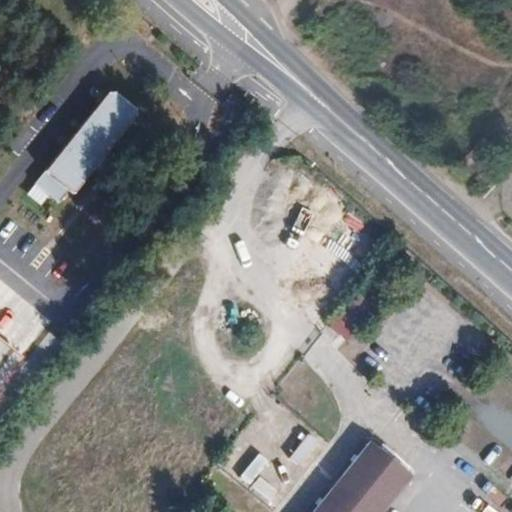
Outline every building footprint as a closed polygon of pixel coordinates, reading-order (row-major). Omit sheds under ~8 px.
[(136,111),(106,88),(30,183),(60,206),(136,111)] [(0,382),(21,357),(0,340),(0,382)] [(268,475),(283,453),(258,436),(243,457),(268,475)] [(379,511),(409,474),(369,442),(312,511),(379,511)] [(250,511),(252,510),(246,506),(257,493),(231,473),(212,498),(230,511),(250,511)]
